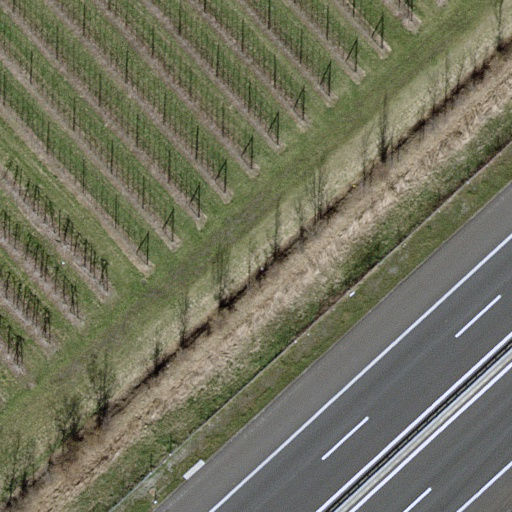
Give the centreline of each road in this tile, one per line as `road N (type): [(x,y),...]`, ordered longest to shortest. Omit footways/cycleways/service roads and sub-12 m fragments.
road 1 (motorway): [(511,283),(263,511)]
road 2 (motorway): [(406,511),(511,414)]
